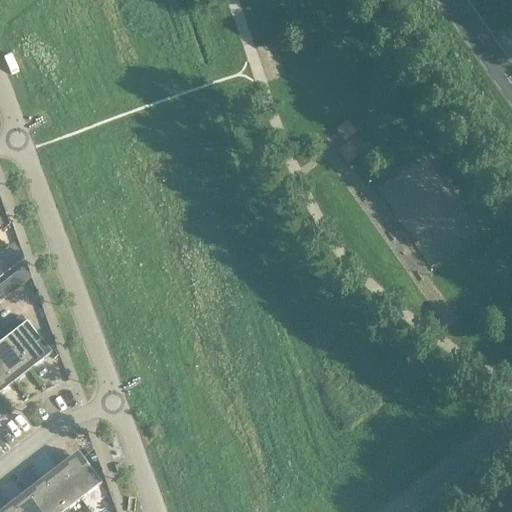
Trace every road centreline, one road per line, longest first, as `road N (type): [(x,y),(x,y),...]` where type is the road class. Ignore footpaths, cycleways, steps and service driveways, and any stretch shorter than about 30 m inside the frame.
road 1 (residential): [(107,399),(22,138)]
road 2 (unclassified): [(511,432),(479,444),(393,511)]
road 3 (residential): [(0,479),(107,399)]
road 4 (residential): [(150,511),(107,399)]
